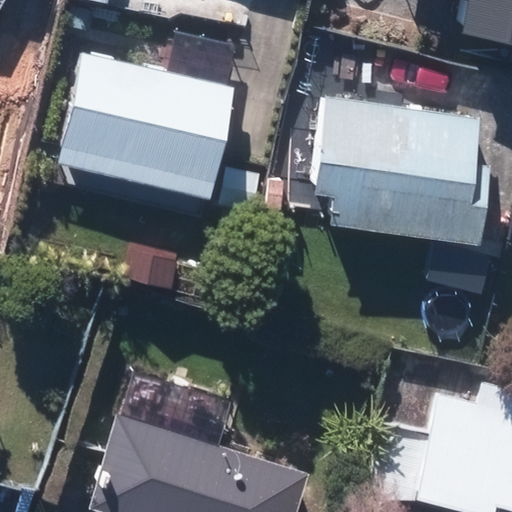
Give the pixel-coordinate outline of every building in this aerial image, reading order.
[(511,0),(468,0),(477,2),(471,33),(511,42),(511,0)] [(234,88),(84,52),(59,158),(208,194),(234,88)] [(337,192),(333,224),(483,245),(493,171),(474,169),(481,123),(333,103),(321,189),(337,192)] [(477,411),(438,402),(416,495),(487,511),(497,511),(499,504),(511,507),(511,390),(484,383),(477,411)] [(122,416),(94,506),(112,511),(298,511),(310,475),(122,416)]
